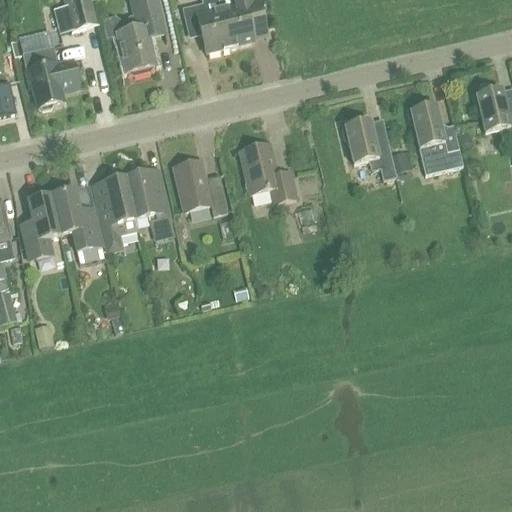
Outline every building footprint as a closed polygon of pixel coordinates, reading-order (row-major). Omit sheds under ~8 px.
[(62,0),(71,35),(98,28),(91,0),(62,0)] [(102,28),(106,41),(116,38),(125,77),(128,76),(132,78),(148,75),(151,70),(154,70),(148,44),(165,39),(166,43),(168,43),(167,39),(157,0),(133,0),(128,1),(132,19),(128,20),(126,22),(121,23),(115,19),(106,22),(102,28)] [(206,58),(230,53),(220,14),(216,0),(199,0),(201,7),(181,12),(188,42),(201,39),(206,58)] [(253,47),(253,44),(247,21),(261,18),(257,4),(256,4),(255,0),(216,0),(220,14),(230,53),(253,47)] [(25,75),(29,93),(33,92),(37,111),(38,111),(42,114),(51,112),(52,108),(63,105),(60,93),(76,90),(77,92),(78,92),(72,64),(56,67),(52,51),(22,58),(26,75),(25,75)] [(9,86),(0,88),(0,120),(16,117),(9,86)] [(409,107),(430,104),(428,89),(407,91),(409,107)] [(511,114),(506,116),(501,94),(483,99),(482,96),(472,99),(475,111),(478,110),(484,137),(499,134),(503,143),(511,141),(511,114)] [(453,129),(441,132),(435,110),(417,114),(416,112),(407,114),(410,127),(412,126),(418,153),(425,179),(462,170),(459,154),(453,129)] [(395,178),(391,161),(387,145),(375,147),(370,126),(351,130),(351,128),(341,130),(344,142),(346,142),(353,169),(367,165),(371,175),(380,173),(382,184),(396,181),(395,178)] [(270,195),(273,209),(296,203),(290,176),(276,179),(269,149),(239,156),(250,200),(270,195)] [(407,156),(391,161),(395,178),(412,173),(407,156)] [(183,216),(209,210),(212,221),(228,216),(219,179),(204,182),(200,165),(173,171),(183,216)] [(169,220),(162,191),(151,193),(148,182),(126,187),(136,228),(147,225),(148,231),(171,226),(169,220)] [(137,235),(136,228),(126,187),(107,192),(110,203),(96,207),(108,256),(122,253),(118,237),(126,235),(132,237),(137,235)] [(104,262),(101,251),(103,251),(94,211),(79,215),(74,194),(61,197),(61,193),(50,196),(60,239),(70,236),(75,258),(78,257),(81,268),(104,262)] [(50,241),(60,239),(51,200),(50,196),(39,199),(40,202),(27,206),(32,226),(37,247),(23,251),(27,266),(53,259),(50,241)] [(0,203),(0,245),(10,243),(0,203)] [(297,222),(309,219),(306,206),(294,210),(297,222)] [(224,242),(236,239),(233,225),(221,228),(224,242)] [(236,304),(247,301),(244,290),(233,293),(236,304)] [(8,294),(0,296),(0,328),(0,329),(15,324),(8,294)] [(198,306),(201,314),(210,312),(208,303),(198,306)] [(117,307),(104,311),(108,324),(120,320),(117,307)] [(53,350),(49,330),(35,333),(39,353),(53,350)]
